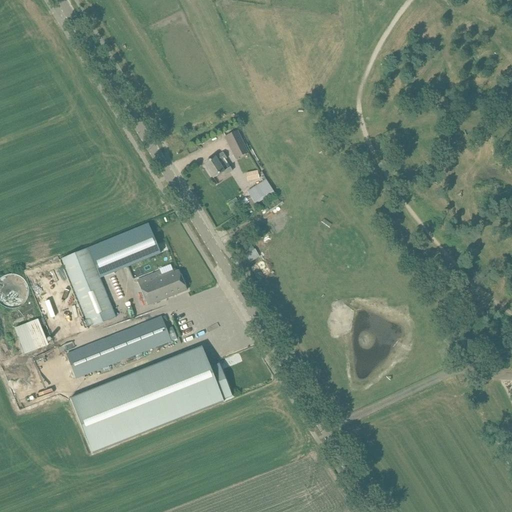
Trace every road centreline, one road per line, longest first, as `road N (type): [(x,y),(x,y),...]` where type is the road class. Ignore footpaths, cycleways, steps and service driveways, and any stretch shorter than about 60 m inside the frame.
road 1 (tertiary): [(375,511),(61,0)]
road 2 (track): [(209,241),(279,198),(337,123),(347,91),(349,0)]
road 3 (track): [(511,314),(460,272),(396,192),(357,109)]
